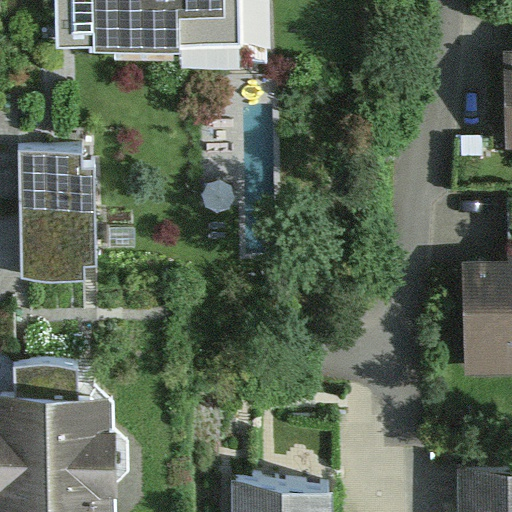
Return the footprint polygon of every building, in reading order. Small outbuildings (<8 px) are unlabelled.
[(55,0),(57,39),(90,38),(91,44),(178,41),(178,55),(269,53),(267,0),(55,0)] [(82,145),(21,145),(22,272),(82,271),(82,250),(92,250),(92,161),(82,161),(82,145)] [(463,367),(511,367),(511,242),(506,242),(507,253),(496,254),(462,254),(463,367)] [(129,438),(109,418),(108,385),(76,385),(76,359),(14,360),(14,387),(0,387),(0,511),(111,511),(111,485),(129,464),(129,438)] [(279,472),(235,471),(235,511),(337,511),(338,472),(343,472),(343,413),(280,412),(279,472)] [(511,511),(511,463),(458,464),(458,511),(511,511)]
